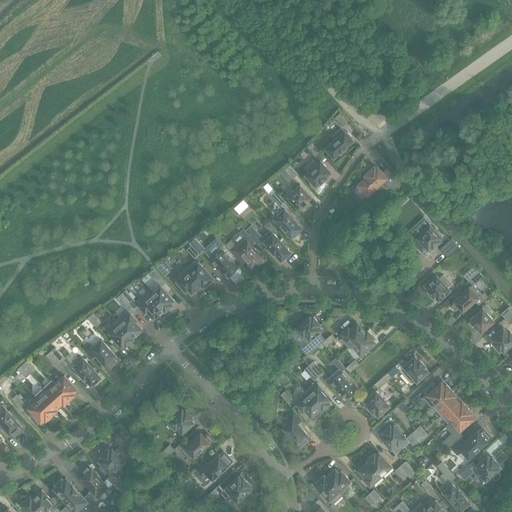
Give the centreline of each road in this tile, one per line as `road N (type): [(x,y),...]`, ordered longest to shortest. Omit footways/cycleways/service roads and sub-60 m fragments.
road 1 (residential): [(511,414),(457,348),(424,325),(387,304),(311,289)]
road 2 (residential): [(0,478),(76,436),(169,346)]
road 3 (residential): [(279,474),(169,346)]
road 4 (residential): [(311,289),(316,217),(369,142)]
road 5 (residential): [(169,346),(230,306),(311,289)]
